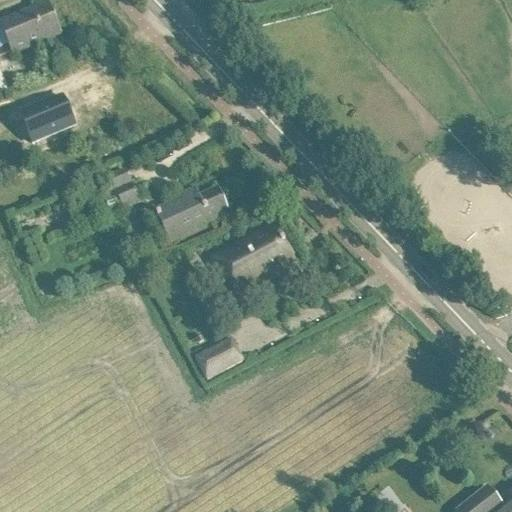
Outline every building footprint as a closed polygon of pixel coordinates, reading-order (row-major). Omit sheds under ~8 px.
[(0,62),(59,36),(44,2),(0,21),(0,62)] [(62,97),(20,115),(32,144),(74,127),(62,97)] [(140,204),(132,185),(103,197),(111,216),(140,204)] [(219,216),(228,212),(218,188),(198,197),(196,191),(155,209),(170,244),(221,221),(219,216)] [(284,268),(295,263),(275,226),(211,260),(233,302),(277,279),(277,280),(287,274),(284,268)] [(232,340),(195,360),(207,383),(244,364),(232,340)] [(381,511),(406,511),(385,490),(372,502),(381,511)] [(511,511),(511,500),(502,508),(489,491),(462,511),(511,511)]
